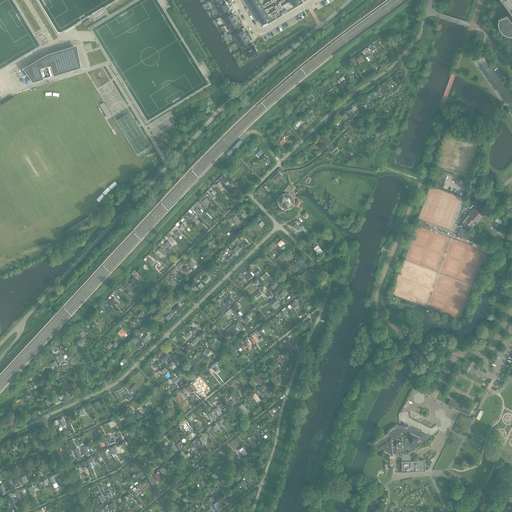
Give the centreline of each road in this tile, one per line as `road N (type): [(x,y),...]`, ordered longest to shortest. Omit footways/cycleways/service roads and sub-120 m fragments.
road 1 (unclassified): [(232,97),(0,345)]
road 2 (unclassified): [(252,511),(285,395),(329,285),(279,225)]
road 3 (unclassified): [(43,419),(118,381),(279,225)]
road 4 (unclassified): [(279,225),(248,193),(401,58),(425,10)]
